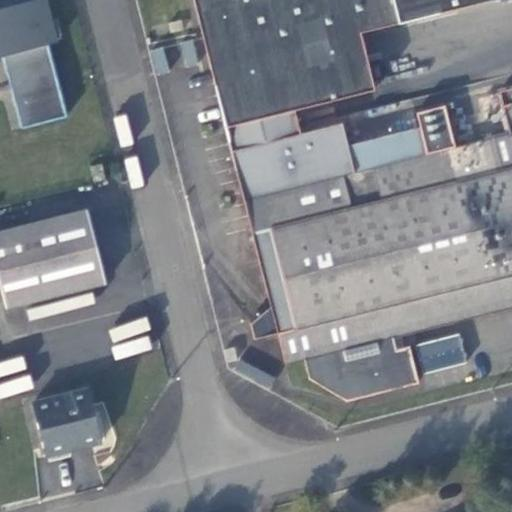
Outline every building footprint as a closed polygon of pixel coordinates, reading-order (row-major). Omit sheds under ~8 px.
[(0,58),(4,57),(22,129),(67,117),(49,46),(58,43),(47,0),(36,0),(23,3),(24,9),(7,13),(6,8),(0,9),(0,58)] [(348,144),(342,122),(300,132),(299,129),(294,108),(373,88),(358,31),(478,0),(192,0),(229,146),(285,364),(303,360),(307,378),(344,401),(419,382),(410,345),(397,348),(393,337),(407,333),(511,307),(511,87),(498,91),(502,105),(509,132),(427,153),(420,126),(348,144)] [(102,163),(89,165),(94,182),(106,180),(102,163)] [(0,288),(5,307),(105,282),(87,210),(0,231),(0,288)] [(32,402),(46,456),(101,441),(87,388),(32,402)]
